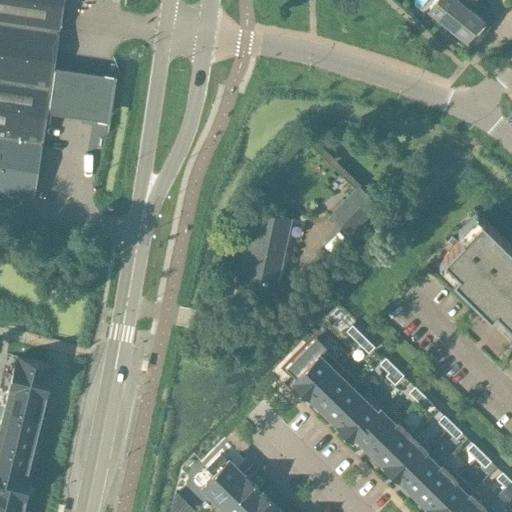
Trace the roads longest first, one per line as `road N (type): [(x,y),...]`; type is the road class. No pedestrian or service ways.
road 1 (residential): [(206,34),(313,51),(471,108)]
road 2 (tertiary): [(137,240),(180,149),(206,34)]
road 3 (tertiary): [(163,29),(137,240)]
road 4 (tertiary): [(84,511),(125,307)]
road 5 (residential): [(511,396),(403,292)]
road 6 (residential): [(358,511),(260,415)]
